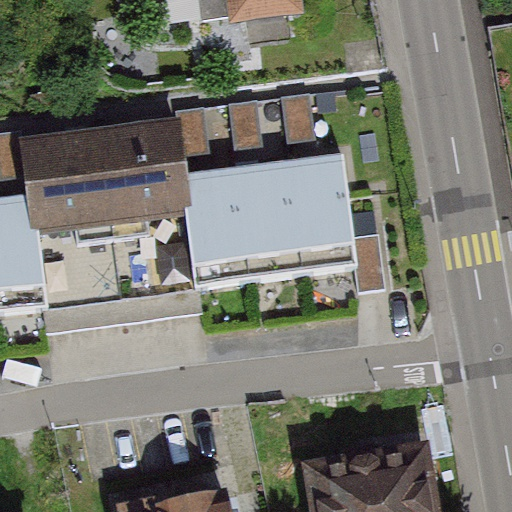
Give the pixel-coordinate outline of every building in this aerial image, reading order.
[(295,0),(217,0),(221,28),(297,19),(295,0)] [(175,118),(99,128),(124,324),(201,314),(199,298),(183,175),(175,118)] [(99,128),(18,139),(26,195),(42,316),(44,335),(124,324),(99,128)] [(352,241),(340,155),(287,161),(303,284),(357,277),(352,241)] [(239,168),(255,291),(303,284),(287,161),(239,168)] [(199,298),(255,291),(239,168),(183,175),(199,298)] [(0,321),(42,316),(26,195),(0,198),(0,321)] [(360,299),(387,296),(379,237),(352,241),(357,277),(360,299)] [(433,511),(426,469),(298,490),(302,511),(433,511)]
